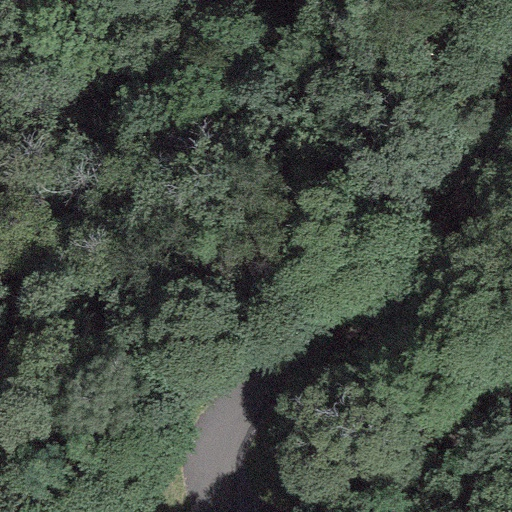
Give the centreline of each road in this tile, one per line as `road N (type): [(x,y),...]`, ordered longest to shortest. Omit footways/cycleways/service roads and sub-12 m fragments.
road 1 (residential): [(511,125),(461,225),(423,270),(284,365),(241,406),(216,466),(232,511)]
road 2 (residential): [(347,511),(457,436),(511,369)]
